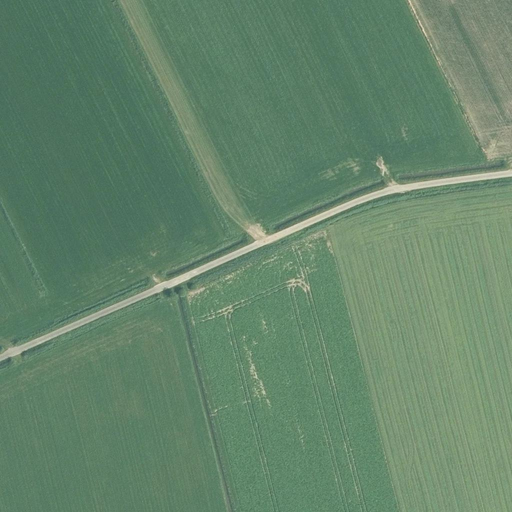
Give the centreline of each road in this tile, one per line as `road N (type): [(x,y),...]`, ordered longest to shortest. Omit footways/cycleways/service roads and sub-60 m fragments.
road 1 (track): [(391,189),(0,357)]
road 2 (unclassified): [(511,173),(391,189)]
